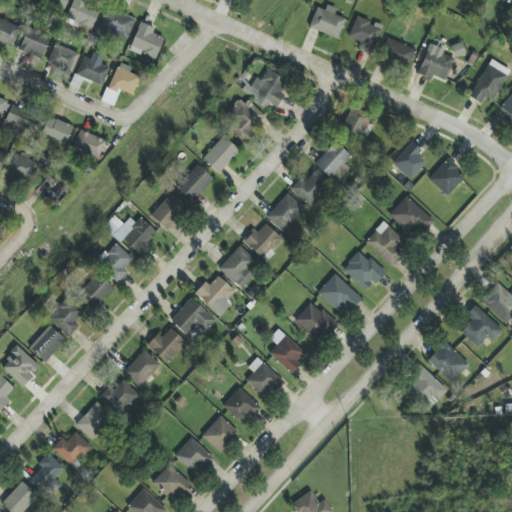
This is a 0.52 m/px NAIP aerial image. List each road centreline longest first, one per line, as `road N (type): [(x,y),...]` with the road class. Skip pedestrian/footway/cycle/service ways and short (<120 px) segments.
road 1 (residential): [(334,72),(294,142),(0,462)]
road 2 (tertiary): [(511,173),(202,511)]
road 3 (residential): [(165,0),(475,135),(511,167)]
road 4 (tertiary): [(245,511),(495,237)]
road 5 (residential): [(0,66),(124,116),(140,112),(217,23)]
